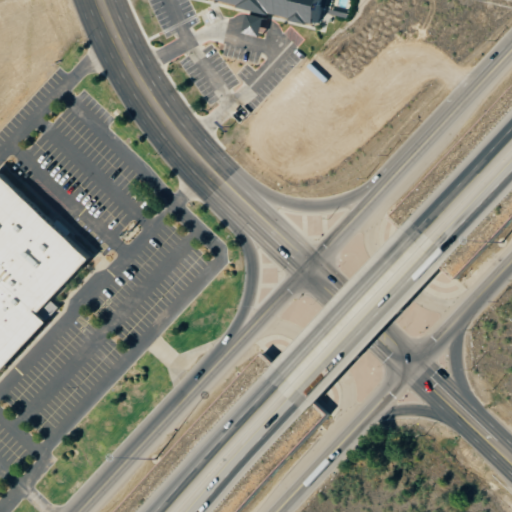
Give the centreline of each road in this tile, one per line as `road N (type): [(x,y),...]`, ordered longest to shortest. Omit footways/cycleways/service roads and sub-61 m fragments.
road 1 (secondary): [(79,511),(511,49)]
road 2 (secondary): [(279,511),(511,264)]
road 3 (primary): [(222,184),(416,366)]
road 4 (primary): [(100,0),(153,102),(222,184)]
road 5 (motorway): [(309,396),(437,256)]
road 6 (motorway): [(417,239),(287,376)]
road 7 (motorway): [(287,376),(155,511)]
road 8 (motorway): [(200,511),(309,396)]
road 9 (motorway): [(511,135),(417,239)]
road 10 (secondary): [(416,366),(511,456)]
